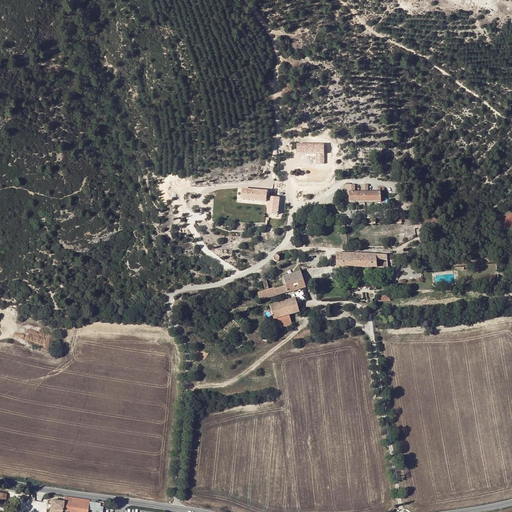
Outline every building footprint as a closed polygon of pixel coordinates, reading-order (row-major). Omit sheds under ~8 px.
[(317,163),(324,163),(324,144),(297,144),(298,154),(317,154),(317,163)] [(354,185),(350,185),(346,185),(344,185),(344,196),(349,196),(349,193),(354,192),(354,185)] [(241,200),(267,203),(269,191),(243,188),(241,200)] [(349,196),(349,202),(379,201),(379,192),(368,192),(361,192),(354,192),(349,193),(349,196)] [(269,196),(267,214),(278,215),(281,198),(269,196)] [(336,267),(387,267),(386,256),(357,255),(357,254),(356,253),(355,253),(354,254),(354,255),(336,254),(336,267)] [(257,294),(260,301),(305,287),(299,271),(282,277),(285,286),(274,289),(274,288),(257,294)] [(268,321),(271,331),(291,325),(288,316),(299,312),(295,298),(269,307),(273,320),(268,321)] [(81,511),(83,500),(63,497),(62,502),(61,511),(68,511),(81,511)] [(61,511),(62,502),(51,500),(50,506),(51,506),(51,510),(61,511)]
